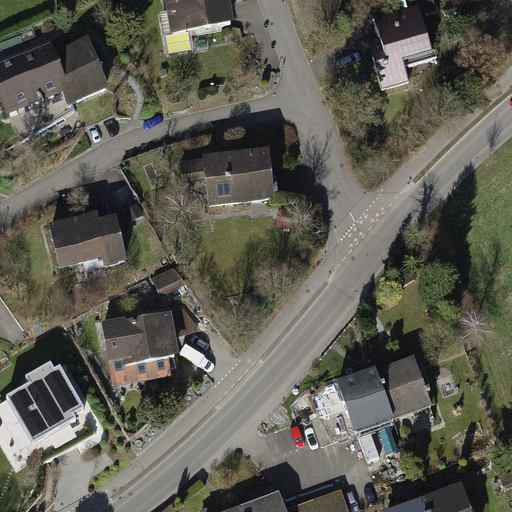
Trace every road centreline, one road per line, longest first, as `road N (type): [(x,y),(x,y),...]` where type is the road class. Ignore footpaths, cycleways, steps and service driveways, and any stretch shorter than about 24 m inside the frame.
road 1 (secondary): [(379,251),(230,422),(127,511)]
road 2 (residential): [(309,100),(100,155),(0,213)]
road 3 (secondary): [(511,116),(379,251)]
road 4 (residential): [(379,251),(339,191),(309,100)]
